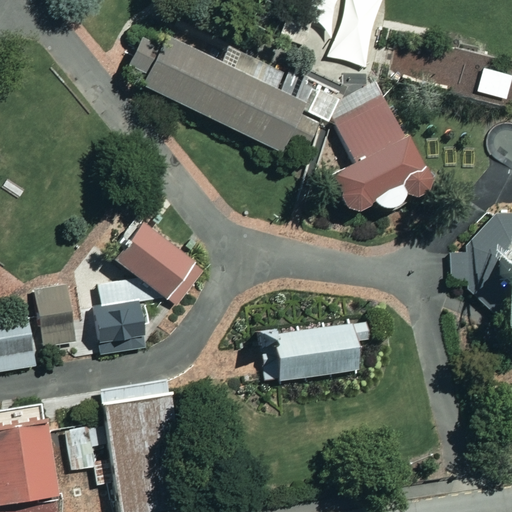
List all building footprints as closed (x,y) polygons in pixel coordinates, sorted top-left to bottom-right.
[(378,0),(341,0),(327,56),(362,65),(378,0)] [(123,77),(298,159),(311,130),(316,122),(298,114),(314,79),(226,40),(218,58),(165,34),(160,45),(137,34),(118,75),(123,77)] [(511,70),(482,63),(476,88),(506,95),(511,70)] [(428,185),(430,174),(382,93),(373,76),(334,98),(327,115),(333,126),(350,157),(326,170),(344,202),(356,206),(372,197),(380,212),(384,210),(398,202),(428,185)] [(298,114),(316,122),(321,118),(327,115),(334,98),(338,90),(314,79),(298,114)] [(511,209),(492,210),(489,213),(464,243),(465,253),(450,253),(450,267),(451,283),(467,282),(467,289),(496,315),(511,315),(511,209)] [(165,235),(141,217),(109,259),(133,277),(161,298),(193,255),(181,246),(165,235)] [(95,282),(98,306),(138,300),(161,298),(133,277),(95,282)] [(70,341),(62,285),(32,290),(40,346),(70,341)] [(98,306),(92,307),(98,351),(144,344),(138,300),(98,306)] [(0,366),(30,361),(21,315),(0,318),(0,366)] [(305,321),(258,326),(260,345),(261,359),(262,373),(263,381),(357,372),(351,317),(305,321)] [(166,395),(101,405),(104,421),(117,511),(125,511),(183,503),(166,395)] [(54,511),(43,431),(39,405),(0,410),(0,511),(54,511)] [(117,511),(104,421),(43,431),(54,511),(117,511)]
